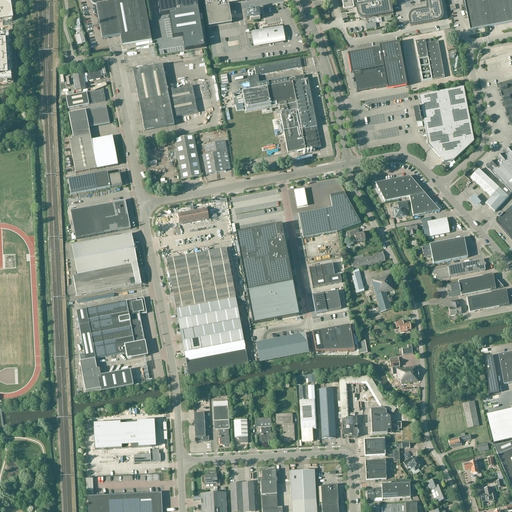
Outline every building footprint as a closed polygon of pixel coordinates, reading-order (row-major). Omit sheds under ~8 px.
[(96,5),(96,6),(102,39),(120,36),(122,46),(152,41),(144,0),(91,0),(91,2),(92,3),(93,5),(95,5),(96,5)] [(157,0),(160,15),(169,14),(173,37),(182,36),(184,50),(204,47),(201,32),(197,6),(195,0),(157,0)] [(204,0),(209,28),(231,24),(230,18),(233,17),(232,11),(229,12),(228,5),(247,2),(247,0),(204,0)] [(341,0),(343,6),(344,9),(354,7),(352,0),(356,0),(357,3),(361,2),(362,5),(356,6),(357,13),(358,14),(359,16),(360,17),(362,18),(364,18),(365,18),(391,13),(388,0),(378,2),(377,0),(341,0)] [(425,0),(427,10),(415,12),(410,15),(409,20),(410,26),(436,22),(441,19),(442,14),(439,0),(425,0)] [(511,0),(464,0),(471,31),(511,22),(511,0)] [(10,3),(0,4),(0,21),(2,21),(13,20),(12,12),(10,3)] [(260,20),(258,10),(248,11),(248,13),(246,13),(247,21),(250,20),(250,22),(260,20)] [(271,43),(282,41),(280,26),(262,29),(262,32),(252,34),(254,45),(259,45),(262,45),(261,44),(269,43),(269,44),(271,43)] [(4,34),(0,34),(0,82),(11,82),(8,34),(4,34)] [(81,34),(75,36),(77,46),(84,44),(81,34)] [(432,80),(444,78),(438,42),(431,43),(430,40),(415,42),(422,82),(432,80)] [(377,50),(350,55),(354,74),(357,93),(358,93),(357,91),(376,87),(376,89),(386,87),(406,84),(399,46),(379,50),(377,50)] [(258,76),(258,77),(270,74),(288,70),(301,68),(300,60),(288,62),(269,66),(254,69),(256,77),(258,76)] [(174,126),(173,118),(166,87),(162,66),(133,71),(145,132),(174,126)] [(254,70),(230,74),(230,80),(255,76),(254,70)] [(87,74),(83,75),(84,77),(87,77),(88,81),(101,79),(100,71),(87,74)] [(86,89),(84,83),(83,74),(73,76),(76,91),(86,89)] [(288,154),(305,151),(321,147),(308,80),(307,80),(307,76),(294,78),(295,80),(289,81),(289,83),(260,89),(250,91),(242,92),(246,112),(272,107),(278,106),(288,154)] [(511,81),(501,84),(497,85),(497,88),(499,87),(500,93),(499,94),(500,98),(502,97),(503,103),(502,104),(503,108),(504,107),(506,113),(505,114),(506,118),(507,118),(509,124),(508,124),(508,127),(511,125),(511,81)] [(172,86),(166,87),(173,118),(197,114),(192,87),(173,90),(172,86)] [(474,142),(472,132),(463,87),(419,96),(421,107),(413,109),(416,122),(423,121),(427,141),(428,145),(443,163),(453,161),(474,142)] [(103,90),(66,97),(68,109),(105,102),(103,90)] [(234,107),(235,107),(236,112),(243,111),(242,105),(244,105),(241,93),(232,95),(234,107)] [(107,114),(106,107),(69,114),(73,138),(90,135),(89,127),(109,123),(109,120),(107,114)] [(499,181),(500,180),(504,185),(511,194),(511,193),(511,130),(511,131),(511,132),(511,133),(511,135),(511,143),(509,146),(510,147),(505,151),(505,150),(501,153),(502,154),(497,158),(497,157),(493,160),(494,160),(489,164),(485,166),(488,170),(489,169),(499,181)] [(118,165),(112,137),(91,141),(90,135),(73,138),(69,139),(76,173),(97,169),(111,166),(118,165)] [(174,140),(182,181),(201,177),(193,136),(174,140)] [(225,142),(215,144),(204,146),(205,156),(202,156),(206,176),(226,172),(226,170),(231,169),(225,142)] [(495,212),(509,197),(511,194),(504,185),(500,189),(479,170),(478,171),(476,173),(475,173),(473,175),(474,176),(472,177),(471,179),(474,182),(474,183),(475,184),(476,184),(492,198),(486,204),(495,212)] [(107,172),(68,180),(71,196),(122,186),(120,174),(108,176),(107,172)] [(385,202),(409,197),(413,217),(440,212),(409,177),(375,184),(385,202)] [(304,191),(294,193),(297,208),(307,207),(304,191)] [(303,239),(336,232),(360,224),(345,195),(330,198),(332,209),(298,215),(303,239)] [(482,204),(475,197),(470,201),(477,208),(482,204)] [(115,203),(70,212),(76,240),(131,230),(125,201),(121,202),(121,201),(118,199),(114,200),(115,203)] [(405,210),(408,209),(407,202),(397,203),(398,208),(393,209),(393,210),(395,219),(406,217),(405,210)] [(497,223),(498,224),(511,239),(511,206),(502,215),(501,215),(499,215),(498,217),(498,218),(497,219),(497,220),(497,222),(497,223)] [(217,218),(215,207),(199,210),(201,221),(217,218)] [(448,225),(447,219),(422,224),(425,239),(449,234),(453,233),(451,224),(448,225)] [(206,236),(229,233),(227,222),(204,226),(206,236)] [(417,229),(421,228),(420,225),(416,225),(405,227),(406,234),(410,233),(411,236),(415,235),(415,232),(417,232),(417,229)] [(276,227),(235,234),(246,292),(253,325),(299,316),(292,284),(291,277),(291,275),(290,271),(284,239),(282,227),(276,228),(276,227)] [(358,234),(357,231),(349,233),(350,237),(355,236),(357,244),(366,241),(363,233),(358,234)] [(77,271),(136,260),(135,252),(137,251),(136,247),(134,248),(132,235),(72,246),(77,271)] [(467,258),(463,239),(429,245),(429,246),(421,248),(422,250),(422,251),(423,258),(431,257),(433,265),(467,258)] [(166,261),(176,310),(188,376),(248,365),(235,299),(226,249),(166,261)] [(385,261),(383,253),(351,262),(353,270),(385,261)] [(141,284),(136,260),(77,271),(78,276),(73,277),(77,296),(141,284)] [(484,268),(483,264),(483,260),(447,267),(449,278),(485,271),(484,268)] [(332,264),(308,269),(312,289),(341,283),(340,275),(334,276),(332,264)] [(449,278),(447,267),(433,270),(433,271),(432,272),(432,273),(432,274),(433,275),(434,275),(436,275),(437,280),(449,278)] [(357,294),(364,292),(359,271),(353,272),(354,277),(352,277),(357,294)] [(389,275),(372,281),(381,313),(383,323),(394,320),(386,293),(394,291),(389,275)] [(449,298),(460,295),(461,297),(500,289),(499,285),(498,284),(497,284),(497,281),(494,281),(492,275),(458,282),(458,283),(447,285),(448,292),(449,298)] [(504,307),(511,305),(511,299),(510,296),(507,297),(506,290),(466,298),(469,313),(504,306),(504,307)] [(316,314),(341,310),(337,292),(313,296),(316,314)] [(78,311),(77,317),(84,355),(79,356),(81,362),(80,362),(85,392),(101,389),(101,393),(133,386),(130,370),(101,376),(99,369),(97,369),(95,360),(125,354),(127,360),(131,359),(131,360),(147,356),(147,354),(145,342),(144,342),(140,322),(140,319),(139,315),(147,314),(144,299),(126,302),(86,310),(78,311)] [(450,316),(451,316),(461,314),(460,306),(459,307),(458,301),(451,302),(452,308),(449,309),(450,316)] [(407,331),(411,330),(409,323),(403,324),(402,321),(395,323),(396,328),(399,328),(400,333),(407,331)] [(349,326),(342,327),(347,352),(354,351),(349,326)] [(342,327),(334,328),(339,352),(347,352),(342,327)] [(334,328),(327,330),(331,352),(339,352),(334,328)] [(327,330),(319,331),(323,352),(331,352),(327,330)] [(319,331),(312,333),(315,352),(323,352),(319,331)] [(309,353),(305,334),(256,343),(260,363),(309,353)] [(361,354),(367,353),(365,341),(359,342),(361,354)] [(501,370),(511,368),(511,352),(499,355),(501,370)] [(500,393),(495,366),(493,356),(487,357),(489,395),(500,393)] [(397,368),(397,370),(396,370),(398,381),(400,381),(401,384),(418,382),(417,377),(418,377),(418,372),(417,372),(416,367),(400,369),(399,361),(398,361),(398,359),(390,360),(391,368),(397,368)] [(511,368),(501,370),(504,385),(511,383),(511,368)] [(393,413),(396,408),(385,401),(370,376),(339,378),(341,419),(356,418),(356,416),(349,417),(347,385),(365,385),(377,404),(380,407),(381,405),(393,413)] [(319,390),(322,439),(322,440),(336,439),(333,389),(319,390)] [(302,441),(312,441),(311,431),(316,430),(314,400),(299,401),(301,431),(302,441)] [(468,429),(479,426),(475,402),(463,404),(468,429)] [(228,407),(213,408),(214,431),(219,430),(219,445),(229,445),(228,430),(229,430),(228,407)] [(511,440),(511,408),(487,415),(494,445),(511,440)] [(383,409),(370,410),(371,434),(386,434),(394,434),(393,429),(400,429),(400,423),(393,423),(393,416),(385,412),(383,409)] [(194,414),(195,442),(209,442),(207,413),(194,414)] [(283,442),(288,442),(294,442),(294,425),(292,425),(292,414),(275,415),(276,426),(282,425),(283,442)] [(261,428),(261,436),(259,436),(260,444),(265,443),(264,443),(271,442),(270,427),(271,427),(270,418),(255,419),(256,428),(261,428)] [(356,418),(341,419),(341,423),(342,438),(342,439),(357,438),(357,434),(359,434),(359,430),(357,431),(357,422),(356,418)] [(94,451),(152,447),(154,447),(153,421),(147,421),(93,424),(94,451)] [(247,421),(234,422),(235,438),(237,438),(239,440),(239,444),(248,444),(247,421)] [(410,422),(402,423),(402,443),(410,443),(410,422)] [(450,446),(453,446),(453,448),(461,446),(460,443),(472,440),(471,436),(466,437),(465,434),(461,435),(461,438),(449,440),(450,446)] [(384,439),(364,441),(365,457),(385,456),(384,439)] [(479,453),(489,451),(488,444),(478,446),(479,453)] [(511,450),(498,456),(511,487),(511,450)] [(403,464),(407,468),(410,466),(415,472),(422,466),(416,458),(411,462),(408,459),(403,464)] [(386,480),(385,461),(365,462),(366,481),(386,480)] [(470,463),(464,465),(466,471),(471,470),(472,475),(479,473),(477,461),(470,463)] [(316,511),(314,471),(289,472),(290,511),(316,511)] [(262,479),(258,479),(258,483),(260,483),(261,511),(281,511),(281,509),(277,509),(276,483),(277,483),(278,483),(278,482),(278,481),(278,480),(278,479),(277,479),(276,479),(275,472),(261,472),(262,479)] [(204,477),(203,477),(202,477),(201,478),(201,479),(201,482),(202,483),(202,484),(203,484),(205,484),(205,485),(213,485),(213,486),(219,486),(219,478),(216,479),(216,475),(211,475),(211,476),(204,477)] [(439,498),(440,501),(445,499),(440,486),(437,487),(434,481),(427,483),(430,490),(435,489),(436,492),(435,492),(437,499),(439,498)] [(254,511),(253,483),(234,484),(229,484),(230,511),(254,511)] [(381,489),(374,489),(374,491),(367,491),(366,491),(367,499),(367,501),(374,501),(373,500),(374,500),(374,499),(381,499),(382,500),(410,499),(409,484),(381,485),(381,489)] [(337,511),(337,486),(320,487),(321,511),(337,511)] [(486,495),(481,496),(482,503),(494,500),(492,493),(492,494),(491,488),(484,489),(486,495)] [(88,497),(88,511),(162,511),(161,493),(88,497)] [(200,494),(200,506),(200,511),(225,511),(225,493),(200,494)]
